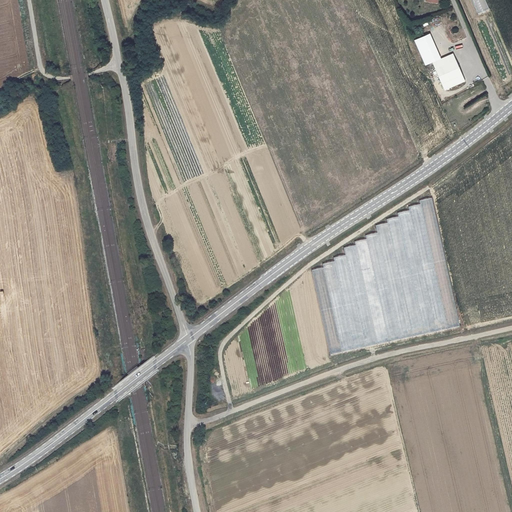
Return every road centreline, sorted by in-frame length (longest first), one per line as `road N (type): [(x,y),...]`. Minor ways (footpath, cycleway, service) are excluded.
road 1 (secondary): [(511,104),(188,339)]
road 2 (unclassified): [(188,339),(138,187),(106,0)]
road 3 (track): [(187,422),(206,423),(353,367),(511,330)]
road 4 (secondary): [(188,339),(0,479)]
road 5 (unclassified): [(197,511),(188,462),(188,339)]
road 6 (track): [(119,65),(47,75),(29,0)]
